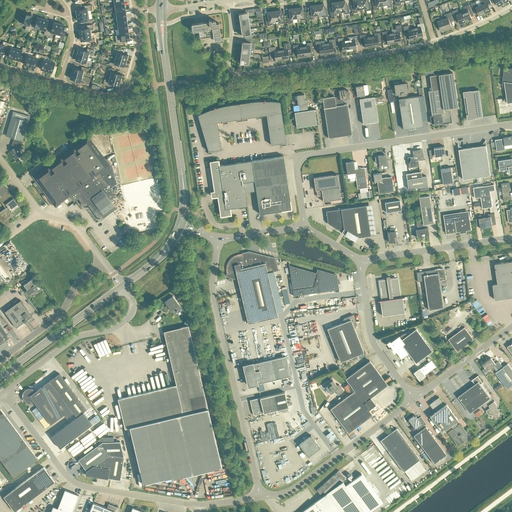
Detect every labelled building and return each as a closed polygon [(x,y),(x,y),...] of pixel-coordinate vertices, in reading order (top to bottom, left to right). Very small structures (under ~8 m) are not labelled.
[(361,8),(359,0),(352,0),(354,5),(351,5),(352,13),(357,12),(357,9),(361,8)] [(366,0),(359,0),(361,8),(365,8),(366,11),(371,10),(370,3),(367,3),(366,0)] [(383,5),(381,0),(374,0),(375,2),(372,2),(374,10),(379,9),(378,6),(383,5)] [(479,0),(481,4),(485,13),(491,10),(489,5),(492,4),(489,0),(479,0)] [(345,1),(338,2),(339,12),(344,11),(344,14),(350,13),(348,6),(345,6),(345,1)] [(481,4),(478,6),(476,1),(473,3),(473,2),(470,4),(473,10),(476,9),(479,15),(485,13),(481,4)] [(339,12),(338,2),(331,2),(332,8),(329,9),(330,16),(336,15),(335,12),(339,12)] [(75,12),(76,16),(88,14),(88,10),(91,10),(90,4),(83,6),(84,8),(76,10),(76,12),(75,12)] [(323,4),(317,5),(318,15),(322,14),(323,17),(328,16),(327,9),(324,9),(323,4)] [(465,11),(462,12),(466,21),(472,19),(469,12),(472,10),(469,4),(464,6),(465,11)] [(318,15),(317,5),(310,6),(311,11),(308,12),(309,19),(314,18),(314,15),(318,15)] [(302,7),(295,8),(297,18),(301,17),(301,20),(307,19),(306,12),(303,12),(302,7)] [(297,18),(295,8),(289,9),(289,14),(286,15),(288,24),(291,23),(291,22),(293,22),(292,19),(297,18)] [(466,21),(462,12),(459,13),(457,9),(452,11),(454,18),(457,17),(460,24),(466,21)] [(280,10),(274,11),(275,21),(279,20),(280,23),(285,23),(284,15),(281,16),(280,10)] [(275,21),(274,11),(267,12),(268,18),(265,18),(266,25),(271,25),(271,22),(275,21)] [(446,18),(443,19),(446,29),(452,27),(449,21),(453,20),(451,12),(444,15),(446,18)] [(30,31),(30,29),(32,24),(30,23),(32,15),(29,13),(28,14),(26,14),(25,18),(22,17),(20,23),(26,24),(24,30),(30,31)] [(88,14),(76,16),(76,19),(77,19),(78,21),(85,20),(86,23),(93,22),(92,19),(89,19),(88,14)] [(37,28),(39,28),(43,18),(39,17),(39,18),(37,17),(35,24),(32,24),(30,29),(36,31),(37,28)] [(446,29),(443,19),(440,20),(439,17),(433,18),(436,26),(439,25),(441,31),(446,29)] [(46,35),(47,34),(48,28),(46,28),(48,20),(46,20),(46,19),(43,18),(39,28),(39,30),(44,31),(43,34),(46,35)] [(191,24),(192,24),(193,31),(192,31),(199,30),(200,37),(199,37),(213,35),(213,40),(221,39),(218,22),(216,23),(215,20),(211,21),(211,19),(208,19),(208,21),(191,24)] [(50,33),(56,34),(59,23),(55,21),(55,22),(53,22),(51,29),(48,28),(47,34),(50,35),(50,33)] [(59,23),(56,34),(60,36),(59,39),(63,40),(65,33),(62,32),(64,25),(62,24),(63,24),(59,23)] [(418,27),(413,28),(416,38),(422,36),(421,31),(425,30),(423,23),(417,24),(418,27)] [(78,31),(79,35),(91,33),(90,27),(92,27),(92,24),(86,25),(86,28),(79,29),(79,31),(78,31)] [(396,32),(392,33),(394,43),(400,42),(399,36),(402,36),(400,24),(395,25),(396,29),(396,32)] [(416,38),(413,28),(409,29),(408,25),(403,26),(405,35),(408,34),(409,40),(416,38)] [(394,43),(392,33),(388,34),(387,31),(382,32),(383,39),(386,39),(387,44),(394,43)] [(374,36),(370,37),(371,47),(378,46),(377,40),(380,40),(379,32),(374,33),(374,36)] [(91,33),(79,35),(79,38),(80,38),(81,40),(88,39),(89,42),(95,41),(94,38),(92,39),(91,33)] [(119,35),(115,35),(115,36),(116,35),(117,41),(116,41),(117,44),(124,43),(124,40),(129,39),(128,33),(119,35)] [(371,47),(370,37),(366,37),(365,34),(359,35),(360,43),(364,42),(365,48),(371,47)] [(352,39),(347,40),(349,50),(356,49),(355,43),(358,43),(357,36),(351,36),(352,39)] [(242,41),(241,47),(250,48),(250,43),(252,43),(252,38),(246,38),(246,42),(242,41)] [(349,50),(347,40),(343,41),(343,38),(337,38),(339,46),(342,45),(342,51),(349,50)] [(329,43),(325,43),(326,53),(333,52),(332,47),(336,46),(335,39),(329,40),(329,43)] [(4,47),(7,48),(8,42),(6,42),(3,41),(2,44),(0,43),(0,55),(2,56),(2,55),(4,47)] [(282,60),(280,50),(276,51),(275,46),(270,47),(269,41),(267,42),(270,56),(274,55),(275,61),(282,60)] [(326,53),(325,43),(321,44),(320,41),(315,42),(316,49),(319,49),(320,54),(326,53)] [(9,58),(13,59),(16,48),(13,47),(14,44),(8,42),(7,48),(10,49),(7,57),(9,57),(9,58)] [(307,46),(303,47),(304,57),(311,56),(310,50),(313,50),(312,42),(306,43),(307,46)] [(284,49),(280,50),(282,60),(288,59),(288,55),(291,54),(289,43),(286,43),(286,46),(284,46),(284,49)] [(304,57),(303,47),(298,47),(298,44),(292,45),(294,52),(297,52),(297,58),(304,57)] [(21,52),(24,53),(25,47),(22,47),(21,50),(16,48),(13,59),(16,60),(17,59),(19,60),(21,52)] [(25,65),(29,66),(32,56),(26,54),(28,48),(25,47),(24,53),(26,54),(23,64),(25,64),(25,65)] [(77,50),(76,54),(87,57),(88,58),(89,54),(92,55),(94,50),(87,48),(86,51),(79,48),(78,50),(77,50)] [(116,54),(116,57),(115,57),(125,60),(126,60),(126,58),(127,59),(128,55),(120,53),(120,50),(115,48),(113,53),(116,54)] [(37,60),(40,60),(41,55),(39,54),(38,57),(32,56),(29,66),(32,67),(33,66),(35,67),(37,60)] [(87,57),(76,54),(75,57),(76,58),(75,60),(83,62),(82,65),(88,66),(89,61),(86,60),(87,57)] [(42,70),(46,71),(49,60),(46,60),(47,56),(41,55),(40,60),(42,61),(40,69),(42,69),(42,70)] [(115,57),(116,57),(114,57),(113,63),(109,62),(109,65),(115,67),(116,64),(124,66),(124,64),(125,64),(126,60),(125,60),(115,57)] [(249,59),(240,58),(239,63),(243,64),(243,68),(250,67),(250,64),(248,64),(249,59)] [(49,60),(46,71),(49,72),(49,71),(52,72),(54,62),(49,60)] [(72,69),(71,72),(81,76),(82,72),(86,73),(87,68),(81,66),(81,69),(73,67),(73,69),(72,69)] [(110,71),(109,77),(120,80),(120,78),(121,78),(122,74),(114,72),(115,69),(109,68),(108,70),(110,71)] [(511,68),(504,69),(502,85),(504,85),(507,103),(511,102),(511,68)] [(81,76),(71,72),(70,76),(70,78),(77,81),(76,83),(82,85),(83,82),(80,81),(81,76)] [(457,107),(452,72),(438,74),(429,75),(431,90),(428,91),(431,115),(429,116),(430,122),(434,122),(434,124),(441,123),(451,122),(450,115),(450,116),(449,108),(457,107)] [(120,80),(109,77),(107,82),(104,81),(103,84),(110,86),(110,83),(118,86),(119,83),(119,84),(121,80),(120,80)] [(418,96),(406,98),(406,92),(406,88),(408,87),(407,83),(399,84),(399,82),(395,83),(395,89),(393,90),(394,94),(399,93),(400,95),(399,95),(399,99),(398,99),(403,129),(408,128),(408,129),(413,129),(413,127),(423,126),(422,121),(426,120),(422,95),(418,96)] [(360,96),(361,99),(364,98),(363,95),(364,95),(363,85),(355,86),(357,96),(360,96)] [(342,99),(349,98),(348,90),(345,90),(345,89),(338,90),(339,97),(335,97),(334,96),(322,98),(328,138),(333,139),(333,137),(346,135),(348,137),(352,134),(347,104),(343,105),(342,99)] [(464,92),(468,119),(483,117),(479,89),(464,92)] [(299,111),(294,112),(296,127),(316,124),(314,109),(307,110),(306,103),(305,103),(304,94),(296,95),(298,105),(299,111)] [(364,98),(361,99),(359,99),(363,124),(377,121),(374,97),(364,98)] [(209,108),(210,110),(205,111),(200,113),(198,114),(200,124),(201,124),(203,134),(204,134),(205,144),(207,144),(208,154),(216,152),(216,150),(221,149),(217,122),(221,120),(223,124),(227,123),(227,120),(236,119),(237,122),(247,120),(247,118),(256,116),(257,119),(261,118),(262,114),(266,115),(270,144),(280,143),(281,145),(286,145),(280,102),(274,101),(269,101),(269,99),(259,100),(259,101),(254,101),(250,102),(244,103),(229,105),(224,106),(220,107),(219,106),(209,108)] [(12,149),(10,151),(16,159),(22,154),(18,149),(21,147),(28,121),(30,116),(13,111),(6,135),(14,138),(11,147),(12,149)] [(116,183),(112,165),(107,158),(106,159),(87,134),(31,175),(55,207),(70,196),(67,198),(70,201),(72,200),(74,202),(78,199),(83,205),(86,206),(88,205),(99,220),(116,208),(110,200),(116,195),(110,188),(116,183)] [(496,147),(497,151),(505,149),(505,145),(511,143),(511,135),(503,137),(503,138),(495,139),(495,142),(496,147)] [(481,177),(490,175),(487,152),(485,140),(481,146),(464,148),(458,144),(460,156),(463,179),(477,177),(478,183),(482,183),(481,177)] [(433,148),(434,156),(445,155),(444,146),(433,148)] [(419,166),(418,160),(424,159),(422,150),(421,149),(412,151),(413,157),(407,157),(408,167),(409,167),(419,166)] [(375,161),(378,161),(379,165),(383,164),(383,166),(388,165),(387,158),(386,159),(385,155),(378,156),(375,157),(375,161)] [(283,156),(252,160),(255,180),(254,180),(259,214),(281,210),(281,211),(291,209),(290,200),(283,156)] [(511,158),(498,160),(500,170),(509,169),(509,174),(511,173),(511,158)] [(255,180),(252,160),(219,165),(218,160),(210,161),(214,191),(212,191),(212,194),(213,197),(215,196),(216,200),(218,199),(220,216),(231,214),(230,208),(247,205),(244,182),(254,180),(255,180)] [(355,177),(357,188),(367,187),(364,167),(361,168),(361,167),(358,167),(358,168),(354,169),(353,161),(345,163),(347,174),(348,177),(349,178),(355,177)] [(336,162),(330,163),(332,175),(337,174),(338,174),(337,171),(341,170),(340,163),(336,164),(336,162)] [(330,165),(312,167),(314,178),(332,175),(330,165)] [(453,182),(451,167),(441,169),(443,183),(453,182)] [(406,179),(408,189),(428,186),(426,176),(421,177),(421,172),(406,174),(406,179)] [(377,182),(379,193),(394,191),(391,176),(381,178),(381,173),(373,174),(374,183),(374,182),(377,182)] [(317,196),(322,195),(323,201),(341,199),(337,174),(332,175),(314,178),(313,178),(315,190),(316,190),(317,196)] [(18,206),(19,205),(13,197),(13,198),(9,192),(9,190),(2,181),(0,182),(0,201),(5,208),(0,211),(0,220),(3,224),(15,216),(18,214),(17,213),(20,211),(20,209),(18,206)] [(503,194),(504,200),(511,199),(511,198),(511,186),(510,187),(509,182),(501,183),(502,187),(497,187),(498,192),(499,191),(499,194),(503,194)] [(479,186),(481,197),(482,208),(489,207),(490,212),(493,212),(493,207),(491,195),(490,191),(495,190),(494,184),(479,186)] [(416,222),(417,229),(415,229),(417,237),(418,237),(418,238),(427,236),(429,235),(427,227),(426,228),(425,224),(433,223),(429,195),(419,197),(422,221),(421,221),(416,222)] [(384,202),(386,212),(401,210),(399,200),(384,202)] [(326,211),(328,223),(355,240),(357,236),(358,237),(370,235),(366,205),(326,211)] [(488,217),(485,217),(486,228),(492,227),(491,220),(495,219),(494,213),(488,214),(488,217)] [(444,220),(446,233),(456,232),(471,230),(469,216),(444,220)] [(390,229),(390,232),(387,232),(388,242),(395,241),(394,236),(395,236),(394,228),(390,229)] [(227,273),(226,273),(227,277),(237,279),(248,323),(277,316),(266,268),(272,266),(269,256),(249,251),(242,253),(242,254),(236,255),(236,256),(234,256),(233,257),(232,257),(232,258),(231,258),(230,259),(229,260),(229,261),(229,262),(228,262),(228,263),(228,264),(227,264),(227,265),(227,266),(227,267),(227,268),(227,269),(227,270),(227,271),(227,273)] [(493,284),(495,300),(511,297),(511,261),(495,264),(497,283),(493,284)] [(339,289),(338,283),(339,282),(339,280),(337,280),(337,275),(318,270),(317,273),(289,266),(293,296),(339,289)] [(443,307),(439,281),(444,280),(445,278),(445,275),(446,274),(445,273),(444,269),(443,268),(439,269),(438,268),(437,269),(434,269),(432,270),(432,272),(427,272),(427,271),(426,271),(426,273),(423,273),(423,272),(417,273),(417,272),(416,272),(417,281),(418,281),(424,280),(428,310),(443,307)] [(386,279),(378,280),(381,300),(380,300),(382,315),(404,312),(402,297),(401,297),(398,277),(390,279),(389,276),(388,277),(386,277),(386,279)] [(21,283),(23,286),(24,285),(27,289),(25,290),(28,294),(35,290),(33,287),(35,286),(34,284),(36,283),(32,278),(27,282),(26,279),(21,283)] [(287,286),(282,288),(286,303),(290,302),(287,286)] [(166,304),(161,308),(163,311),(169,307),(174,314),(182,308),(172,295),(164,301),(166,304)] [(26,320),(32,315),(20,300),(4,311),(16,327),(24,321),(24,322),(26,320)] [(364,352),(354,329),(356,324),(353,314),(343,318),(341,323),(327,329),(340,362),(364,352)] [(0,322),(0,343),(10,336),(0,322)] [(118,398),(125,428),(129,427),(143,483),(172,476),(172,478),(222,467),(208,408),(188,325),(163,331),(176,384),(118,398)] [(448,339),(457,351),(474,339),(465,327),(448,339)] [(395,351),(401,358),(408,353),(415,363),(432,351),(416,329),(406,336),(403,333),(399,336),(398,336),(390,342),(389,341),(386,343),(388,346),(389,345),(392,349),(391,350),(394,353),(395,351)] [(244,366),(249,385),(256,383),(291,375),(286,356),(252,364),(244,366)] [(495,372),(507,389),(511,385),(511,369),(508,363),(503,367),(500,363),(499,362),(498,362),(497,362),(496,362),(495,363),(491,357),(482,364),(487,370),(494,365),(498,370),(495,372)] [(388,385),(369,360),(345,378),(354,390),(330,408),(348,433),(372,414),(368,409),(375,404),(370,397),(388,385)] [(420,368),(419,367),(413,372),(419,380),(425,375),(431,370),(432,370),(426,363),(420,368)] [(24,393),(23,396),(24,400),(27,402),(30,402),(33,401),(50,424),(64,414),(67,418),(73,413),(76,417),(86,409),(59,373),(35,391),(32,389),(28,389),(25,390),(23,393),(24,393)] [(475,384),(458,396),(470,413),(482,404),(486,409),(486,410),(489,414),(498,415),(500,408),(497,408),(497,406),(496,405),(497,404),(494,401),(493,402),(490,398),(491,397),(480,384),(483,381),(482,382),(478,376),(478,375),(471,380),(472,380),(475,384)] [(329,392),(330,394),(335,390),(338,395),(344,391),(339,384),(337,386),(332,380),(329,382),(329,383),(325,387),(327,389),(325,390),(327,393),(329,392)] [(344,387),(348,393),(353,390),(348,384),(344,387)] [(253,399),(251,403),(253,415),(288,407),(284,392),(253,399)] [(451,436),(457,443),(458,442),(459,445),(470,437),(461,425),(458,424),(457,425),(455,422),(458,420),(446,404),(444,405),(439,397),(429,404),(435,412),(429,416),(442,432),(450,426),(453,429),(449,431),(452,435),(451,436)] [(0,408),(0,458),(14,477),(38,459),(0,408)] [(60,448),(92,424),(83,412),(76,417),(51,436),(60,448)] [(410,423),(410,424),(411,425),(413,425),(415,428),(418,425),(420,428),(426,423),(420,416),(417,418),(415,416),(413,415),(412,416),(411,416),(410,417),(410,418),(408,419),(410,423)] [(446,454),(425,426),(413,435),(434,463),(446,454)] [(419,459),(396,428),(380,440),(403,471),(419,459)] [(320,447),(311,435),(299,444),(308,456),(320,447)] [(124,456),(120,441),(113,441),(113,436),(102,437),(98,439),(101,442),(78,460),(86,471),(86,474),(107,478),(120,480),(124,456)] [(3,496),(14,511),(54,481),(43,466),(3,496)] [(338,470),(316,490),(322,496),(300,511),(368,511),(382,502),(361,473),(345,486),(342,482),(346,478),(338,470)] [(386,470),(386,482),(398,482),(397,474),(390,474),(390,470),(386,470)] [(52,506),(49,511),(71,511),(79,495),(65,489),(57,507),(52,506)] [(88,511),(114,511),(115,511),(116,507),(118,507),(108,503),(106,508),(93,502),(88,511)]
